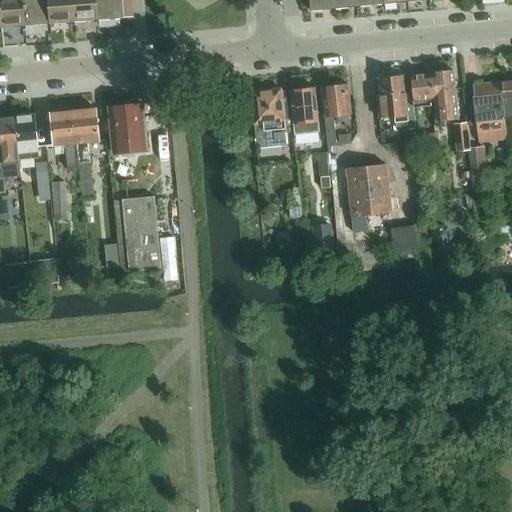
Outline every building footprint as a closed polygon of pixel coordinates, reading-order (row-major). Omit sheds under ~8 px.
[(25,26),(23,0),(0,0),(0,19),(1,28),(25,26)] [(50,25),(48,0),(23,0),(25,26),(50,25)] [(74,23),(71,0),(48,0),(50,25),(74,23)] [(98,21),(95,0),(71,0),(74,23),(98,21)] [(133,17),(132,0),(95,0),(98,21),(124,19),(124,18),(133,17)] [(336,9),(334,0),(309,0),(311,12),(336,9)] [(359,7),(358,0),(334,0),(336,9),(359,7)] [(458,116),(454,71),(431,74),(431,75),(434,103),(436,118),(458,116)] [(431,103),(434,103),(431,75),(411,77),(414,102),(414,108),(431,106),(431,103)] [(406,103),(405,94),(403,79),(398,80),(397,77),(385,79),(385,81),(380,81),(381,96),(377,96),(380,119),(395,118),(395,123),(408,122),(408,121),(416,121),(414,108),(414,102),(406,103)] [(511,116),(511,82),(502,84),(505,117),(511,116)] [(334,117),(351,115),(348,85),(344,85),(342,83),(336,84),(334,86),(322,88),(327,137),(328,148),(337,147),(334,117)] [(505,117),(502,84),(473,87),(479,141),(508,138),(505,117)] [(319,122),(315,89),(304,90),(303,87),(293,88),(294,91),(290,91),(290,92),(294,129),(295,136),(311,134),(310,123),(319,122)] [(285,129),(282,93),(281,89),(265,91),(264,89),(255,90),(256,92),(251,93),(257,150),(287,146),(285,129)] [(294,129),(290,92),(282,93),(285,129),(294,129)] [(143,104),(109,108),(113,154),(147,150),(143,104)] [(99,142),(96,109),(74,111),(79,164),(90,163),(88,143),(99,142)] [(79,164),(74,111),(51,114),(54,147),(66,145),(68,170),(79,169),(79,164)] [(39,158),(35,115),(15,117),(19,160),(39,158)] [(19,160),(15,117),(0,118),(0,162),(2,162),(3,170),(0,170),(0,190),(5,190),(4,174),(21,172),(19,160)] [(470,151),(468,129),(467,123),(454,125),(457,153),(470,151)] [(485,150),(470,151),(471,161),(474,193),(489,191),(485,150)] [(325,153),(316,154),(318,176),(327,175),(325,153)] [(36,164),(40,202),(51,201),(48,163),(36,164)] [(91,163),(90,163),(79,164),(79,169),(82,198),(95,197),(91,163)] [(392,213),(386,165),(331,171),(331,175),(340,250),(355,249),(353,233),(367,231),(365,216),(392,213)] [(330,177),(321,177),(321,188),(330,188),(330,177)] [(68,220),(65,182),(52,183),(56,221),(68,220)] [(288,197),(290,219),(302,218),(300,196),(288,197)] [(162,269),(155,198),(122,201),(129,273),(162,269)] [(129,273),(122,201),(114,202),(121,273),(129,273)] [(332,224),(313,226),(315,255),(334,253),(332,224)] [(394,260),(417,259),(416,226),(393,227),(394,260)] [(491,254),(491,236),(483,236),(483,239),(481,239),(481,254),(491,254)] [(167,239),(161,240),(165,281),(170,281),(178,280),(174,238),(167,239)] [(275,261),(277,278),(308,274),(306,258),(275,261)] [(60,285),(57,261),(31,264),(34,288),(60,285)] [(29,288),(26,265),(6,267),(8,290),(29,288)]
